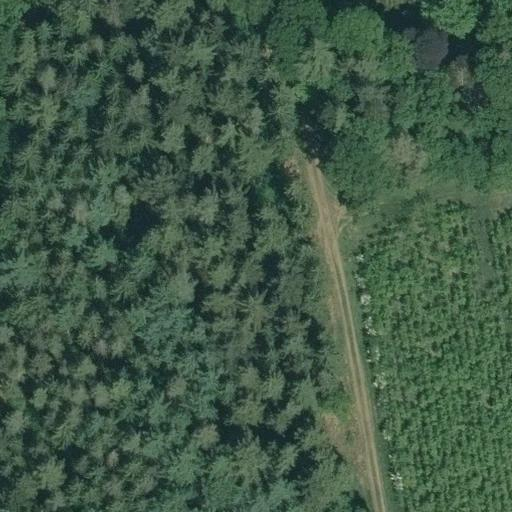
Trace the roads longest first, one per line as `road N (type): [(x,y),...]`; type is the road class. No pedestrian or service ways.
road 1 (track): [(511,30),(468,50),(281,68)]
road 2 (track): [(316,210),(263,0)]
